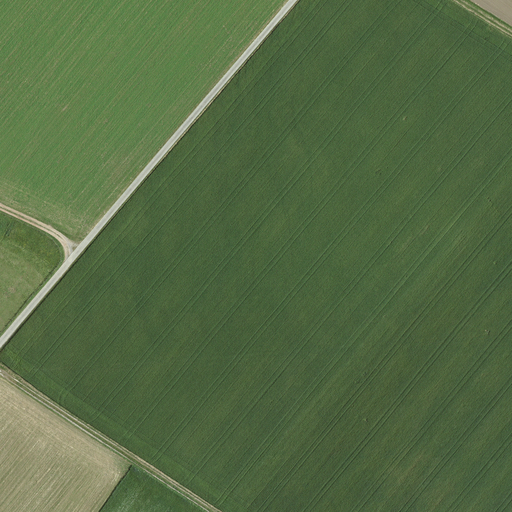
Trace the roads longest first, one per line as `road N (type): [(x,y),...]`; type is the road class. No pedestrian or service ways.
road 1 (track): [(0,346),(297,0)]
road 2 (track): [(0,371),(214,511)]
